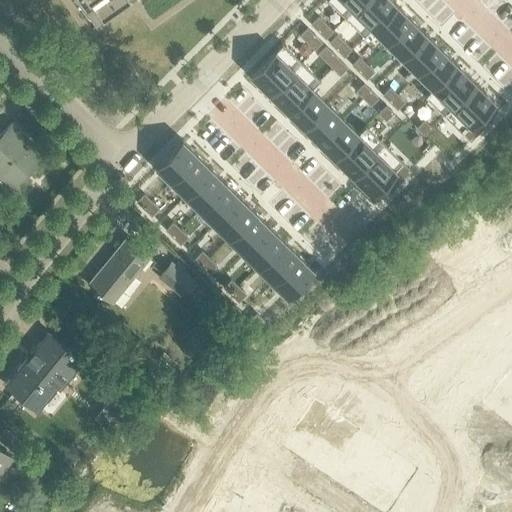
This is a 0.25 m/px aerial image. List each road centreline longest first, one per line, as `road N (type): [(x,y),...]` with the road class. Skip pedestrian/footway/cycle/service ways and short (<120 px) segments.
road 1 (residential): [(191,511),(303,346),(405,416)]
road 2 (residential): [(334,222),(192,84)]
road 3 (residential): [(0,308),(121,155)]
road 4 (residential): [(121,155),(0,36)]
road 5 (residential): [(511,319),(405,416)]
road 6 (residential): [(405,416),(458,464),(435,511)]
